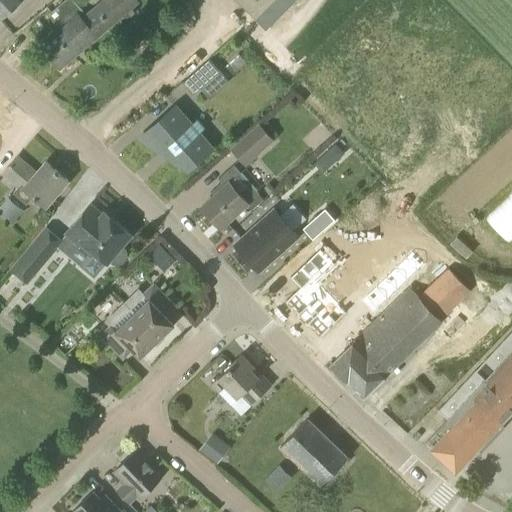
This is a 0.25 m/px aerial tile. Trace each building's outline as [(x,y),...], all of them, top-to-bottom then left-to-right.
[(0,0),(0,20),(23,0),(0,0)] [(39,44),(60,68),(137,1),(136,0),(103,0),(86,15),(73,0),(64,0),(48,15),(59,28),(39,44)] [(235,0),(266,30),(296,0),(235,0)] [(209,59),(183,82),(193,94),(220,71),(209,59)] [(175,106),(139,138),(160,151),(167,145),(188,169),(212,148),(199,133),(205,128),(197,119),(191,124),(175,106)] [(231,148),(246,166),(274,141),(259,124),(231,148)] [(345,154),(335,141),(327,148),(337,160),(345,154)] [(34,195),(46,206),(68,181),(65,178),(66,177),(59,171),(58,172),(46,162),(36,173),(17,157),(4,173),(19,186),(14,192),(27,203),(34,195)] [(221,182),(210,192),(213,196),(201,207),(220,228),(259,193),(252,184),(234,165),(219,179),(221,182)] [(104,211),(102,214),(90,204),(65,233),(89,253),(80,264),(95,277),(109,261),(113,264),(117,264),(122,263),(126,259),(126,254),(125,249),(121,247),(132,234),(104,211)] [(325,208),(303,228),(313,239),(335,220),(325,208)] [(274,209),(235,244),(259,271),(298,236),(274,209)] [(27,282),(62,241),(47,228),(11,269),(27,282)] [(159,244),(148,255),(164,271),(175,260),(159,244)] [(411,287),(331,364),(346,381),(347,380),(363,397),(442,321),(441,320),(470,291),(450,269),(448,271),(440,262),(413,289),(411,287)] [(311,277),(284,303),(295,315),(294,316),(305,328),(306,327),(318,339),(346,313),(311,277)] [(143,329),(155,342),(174,324),(167,317),(177,307),(154,282),(143,293),(149,299),(134,312),(147,326),(143,329)] [(147,326),(134,312),(134,313),(124,303),(105,321),(109,325),(99,335),(123,360),(133,350),(140,357),(155,342),(143,329),(147,326)] [(511,350),(469,397),(466,397),(465,397),(465,400),(436,432),(443,439),(432,450),(456,471),(486,439),(491,443),(505,427),(501,423),(511,411),(511,350)] [(211,384),(219,392),(230,404),(240,395),(250,406),(272,385),(242,354),(211,384)] [(320,485),(348,457),(307,418),(280,445),(320,485)] [(209,432),(199,449),(218,460),(228,443),(209,432)] [(143,457),(161,474),(168,466),(150,449),(143,457)] [(117,490),(129,503),(138,495),(140,497),(161,477),(135,450),(114,471),(125,482),(117,490)] [(277,492),(292,477),(280,465),(265,480),(277,492)] [(93,491),(72,511),(120,511),(108,499),(104,503),(93,491)]
